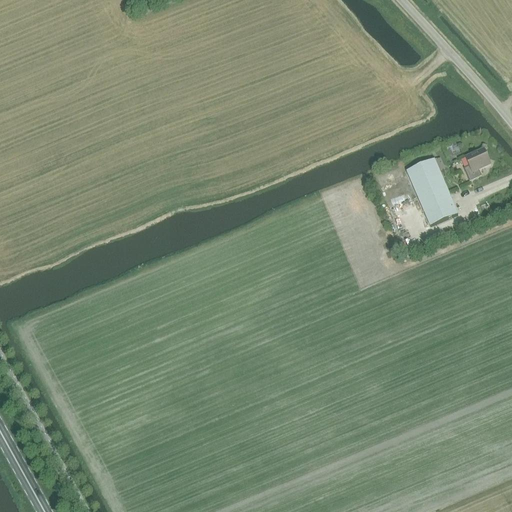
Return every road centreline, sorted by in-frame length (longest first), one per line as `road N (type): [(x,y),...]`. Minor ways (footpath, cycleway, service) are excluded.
road 1 (unclassified): [(92,511),(0,343)]
road 2 (unclassified): [(511,122),(401,0)]
